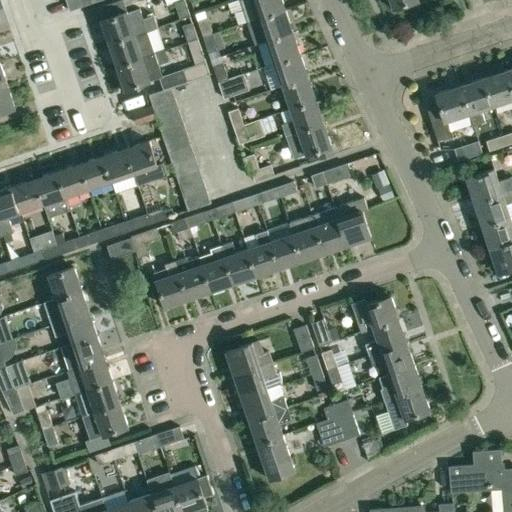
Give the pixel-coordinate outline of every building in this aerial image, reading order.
[(66,0),(70,11),(101,0),(66,0)] [(184,0),(183,0),(175,3),(180,19),(190,16),(184,0)] [(231,12),(243,8),(248,22),(286,9),(283,0),(236,0),(228,3),(231,12)] [(109,44),(135,35),(147,31),(140,9),(128,13),(127,11),(101,20),(102,22),(109,44)] [(256,46),(269,42),(294,34),(286,9),(248,22),(256,46)] [(203,37),(213,33),(207,17),(198,20),(203,37)] [(182,26),(187,40),(197,37),(192,23),(182,26)] [(109,44),(117,66),(142,57),(155,53),(147,31),(135,35),(109,44)] [(213,33),(203,37),(209,53),(219,50),(213,33)] [(269,42),(276,63),(302,55),(294,34),(269,42)] [(203,55),(197,37),(187,40),(195,65),(205,62),(203,55)] [(142,57),(117,66),(124,88),(125,90),(163,76),(159,64),(169,61),(165,49),(155,53),(142,57)] [(284,86),(309,77),(302,55),(276,63),(280,75),(270,79),(273,89),(284,85),(284,86)] [(195,65),(182,70),(185,82),(209,74),(205,62),(195,65)] [(214,66),(219,82),(229,79),(229,78),(223,63),(214,66)] [(485,77),(494,105),(511,98),(511,81),(508,70),(485,77)] [(229,78),(229,79),(219,82),(225,98),(234,95),(250,90),(244,73),(229,78)] [(284,86),(291,108),(316,99),(309,77),(284,86)] [(486,121),(482,109),(494,105),(485,77),(461,85),(470,113),(474,125),(486,121)] [(0,113),(15,108),(7,85),(0,87),(0,113)] [(470,113),(461,85),(437,93),(441,106),(429,110),(439,140),(453,135),(449,120),(470,113)] [(176,99),(172,87),(149,95),(153,107),(176,99)] [(180,110),(176,99),(153,107),(157,118),(180,110)] [(282,124),(286,135),(325,123),(316,99),(291,108),(295,120),(282,124)] [(137,127),(158,121),(157,118),(153,107),(133,113),(137,127)] [(239,108),(229,111),(235,128),(244,124),(239,108)] [(157,118),(158,121),(161,130),(183,122),(180,110),(157,118)] [(244,124),(235,128),(240,143),(265,135),(259,120),(244,124)] [(161,130),(165,141),(187,133),(183,122),(161,130)] [(325,123),(286,135),(289,146),(302,142),(307,154),(316,151),(319,160),(334,155),(331,147),(332,146),(330,137),(325,123)] [(506,145),(511,143),(511,132),(503,136),(506,145)] [(169,152),(191,145),(187,133),(165,141),(169,152)] [(506,145),(503,136),(487,141),(490,151),(506,145)] [(126,148),(135,173),(157,166),(149,140),(126,148)] [(483,153),(479,141),(455,149),(458,161),(483,153)] [(169,152),(173,164),(195,157),(191,145),(169,152)] [(103,156),(112,181),(135,173),(126,148),(103,156)] [(252,173),(255,182),(274,175),(271,165),(260,169),(255,154),(244,157),(250,174),(252,173)] [(81,164),(89,189),(112,181),(103,156),(81,164)] [(195,157),(173,164),(177,176),(199,168),(195,157)] [(81,164),(58,171),(66,197),(89,189),(81,164)] [(346,164),(329,169),(333,182),(350,176),(346,164)] [(177,176),(180,187),(203,180),(199,168),(177,176)] [(467,178),(475,202),(511,189),(511,176),(499,181),(495,168),(467,178)] [(316,188),(333,182),(329,169),(312,175),(316,188)] [(35,179),(44,204),(66,197),(58,171),(35,179)] [(12,187),(21,212),(44,204),(35,179),(12,187)] [(207,191),(203,180),(180,187),(184,199),(207,191)] [(278,187),(281,197),(297,191),(294,181),(278,187)] [(0,190),(0,224),(4,236),(14,232),(8,216),(21,212),(12,187),(0,190)] [(278,187),(262,192),(265,203),(281,197),(278,187)] [(511,189),(475,202),(483,225),(511,216),(507,206),(511,204),(511,189)] [(184,199),(188,211),(211,203),(207,191),(184,199)] [(232,202),(236,212),(252,207),(248,197),(232,202)] [(335,207),(348,245),(371,237),(362,211),(368,209),(364,197),(335,207)] [(220,217),(236,212),(232,202),(216,208),(220,217)] [(312,215),(326,253),(348,245),(335,207),(312,215)] [(164,208),(148,214),(151,223),(167,218),(164,208)] [(187,217),(191,228),(207,222),(203,212),(187,217)] [(132,219),(135,229),(151,223),(148,214),(132,219)] [(293,233),(303,261),(326,253),(312,215),(290,222),(293,233)] [(511,220),(511,216),(483,225),(491,249),(511,242),(511,220)] [(174,233),(191,228),(187,217),(171,223),(174,233)] [(118,224),(102,229),(106,239),(122,233),(118,224)] [(132,236),(139,257),(150,254),(145,242),(160,238),(157,228),(132,236)] [(86,235),(89,244),(106,239),(102,229),(86,235)] [(248,249),(257,276),(280,268),(271,241),(267,230),(256,234),(259,245),(248,249)] [(271,241),(280,268),(303,261),(293,233),(271,241)] [(112,259),(135,251),(131,238),(107,246),(112,259)] [(60,254),(76,249),(73,239),(57,245),(60,254)] [(511,242),(491,249),(499,273),(511,268),(511,242)] [(223,247),(235,284),(257,276),(248,249),(236,253),(232,244),(223,247)] [(60,254),(57,245),(41,250),(44,260),(60,254)] [(200,258),(212,291),(235,284),(223,247),(211,251),(212,255),(200,258)] [(24,267),(44,260),(41,250),(20,257),(24,267)] [(4,262),(7,272),(24,267),(20,257),(4,262)] [(177,262),(190,299),(212,291),(200,258),(188,262),(187,259),(177,262)] [(190,299),(177,262),(176,260),(165,264),(166,268),(154,272),(166,307),(190,299)] [(49,275),(56,298),(82,289),(75,268),(75,266),(49,275)] [(90,312),(82,289),(56,298),(44,302),(52,325),(90,312)] [(391,296),(366,304),(364,298),(351,303),(361,332),(374,328),(399,319),(391,296)] [(97,335),(90,312),(52,325),(56,337),(68,332),(72,343),(97,335)] [(312,323),(320,346),(332,342),(324,319),(312,323)] [(369,354),(407,341),(399,319),(374,328),(378,339),(365,343),(369,354)] [(301,352),(314,348),(306,325),(294,329),(301,352)] [(97,335),(72,343),(62,346),(70,370),(105,358),(97,335)] [(260,340),(252,343),(227,351),(234,374),(273,361),(269,351),(264,352),(260,340)] [(389,373),(415,364),(407,341),(369,354),(372,365),(385,360),(389,373)] [(322,353),(327,369),(337,365),(332,350),(322,353)] [(307,359),(312,374),(322,371),(316,355),(307,359)] [(75,394),(87,389),(113,381),(105,358),(70,370),(66,371),(75,394)] [(273,361),(234,374),(242,397),(267,388),(264,377),(277,373),(273,361)] [(384,400),(422,387),(415,364),(389,373),(393,385),(380,389),(384,400)] [(337,365),(327,369),(332,384),(342,381),(337,365)] [(327,387),(322,371),(312,374),(317,390),(327,387)] [(0,385),(4,394),(15,389),(9,372),(0,375),(0,385)] [(121,403),(113,381),(87,389),(75,394),(79,407),(82,416),(121,403)] [(280,384),(267,388),(242,397),(250,420),(288,407),(280,384)] [(407,424),(405,419),(430,410),(422,387),(384,400),(394,429),(407,424)] [(17,388),(15,389),(4,394),(11,409),(13,415),(25,411),(17,388)] [(340,415),(352,411),(348,399),(336,403),(340,415)] [(128,425),(121,403),(82,416),(87,429),(99,424),(103,435),(129,426),(128,425)] [(340,415),(336,403),(323,408),(327,419),(340,415)] [(288,407),(250,420),(257,443),(283,434),(279,423),(291,419),(288,407)] [(53,426),(47,410),(37,414),(43,430),(53,426)] [(340,415),(348,438),(360,434),(352,411),(340,415)] [(316,422),(324,446),(348,438),(340,415),(327,419),(316,422)] [(53,426),(43,430),(48,446),(58,442),(53,426)] [(162,432),(167,444),(184,438),(180,426),(162,432)] [(149,450),(167,444),(162,432),(145,438),(149,450)] [(283,434),(257,443),(265,466),(269,479),(295,471),(291,458),(283,434)] [(111,446),(108,436),(89,442),(92,451),(111,446)] [(111,449),(115,459),(131,453),(127,444),(111,449)] [(115,459),(111,449),(95,455),(99,464),(115,459)] [(503,488),(504,511),(494,511),(511,511),(511,469),(502,470),(501,450),(475,452),(475,465),(450,467),(452,492),(503,488)] [(12,465),(24,461),(21,451),(9,456),(12,465)] [(24,461),(12,465),(16,475),(28,470),(24,461)] [(64,466),(45,472),(50,490),(70,484),(64,466)] [(202,511),(209,510),(205,500),(214,496),(208,478),(199,481),(197,477),(175,485),(183,511),(184,511),(193,509),(193,511),(202,511)] [(183,511),(175,485),(152,493),(158,511),(183,511)] [(107,511),(107,508),(103,497),(79,505),(74,492),(50,499),(54,511),(107,511)] [(158,511),(152,493),(129,501),(133,511),(158,511)] [(26,506),(28,511),(38,511),(42,511),(39,501),(26,506)] [(107,508),(107,511),(133,511),(129,501),(107,508)] [(453,511),(453,503),(440,504),(440,511),(435,511),(422,511),(422,506),(370,510),(370,511),(453,511)]
